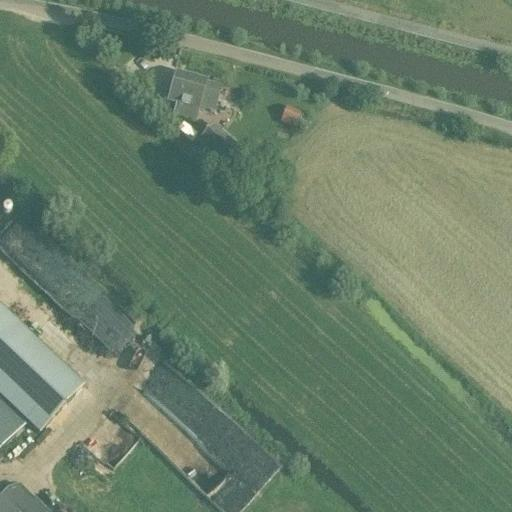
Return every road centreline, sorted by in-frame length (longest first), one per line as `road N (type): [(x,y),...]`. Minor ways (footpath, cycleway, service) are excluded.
road 1 (unclassified): [(0,4),(194,43),(511,130)]
road 2 (unclassified): [(306,0),(511,52)]
